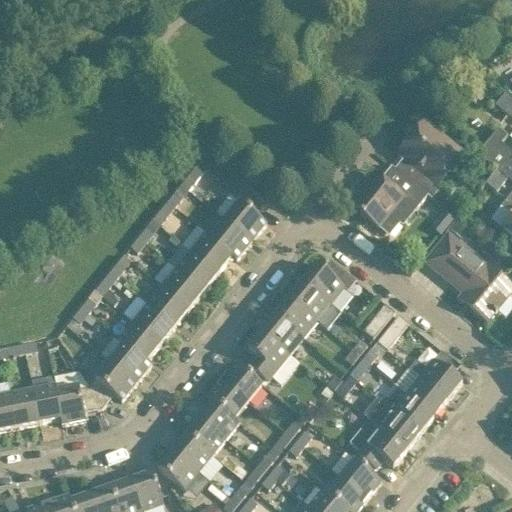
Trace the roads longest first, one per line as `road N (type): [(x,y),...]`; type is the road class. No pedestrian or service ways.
road 1 (residential): [(0,470),(134,436),(317,222)]
road 2 (residential): [(505,377),(317,222)]
